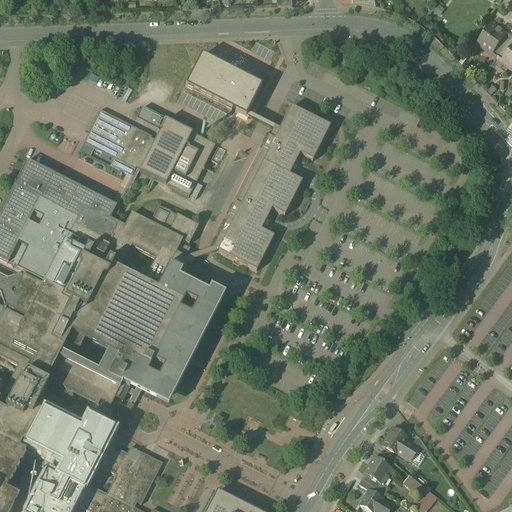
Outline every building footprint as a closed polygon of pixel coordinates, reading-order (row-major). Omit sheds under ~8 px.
[(56,12),(64,10),(61,0),(54,2),(56,12)] [(290,0),(275,0),(277,8),(292,8),(290,0)] [(373,0),(351,0),(353,6),(370,8),(375,9),(373,0)] [(506,36),(492,26),(480,43),(487,49),(486,51),(497,60),(497,59),(511,39),(511,38),(507,35),(506,36)] [(511,38),(511,39),(497,59),(508,67),(508,69),(511,71),(511,38)] [(260,86),(201,55),(184,87),(244,118),(245,116),(246,113),(260,86)] [(330,128),(291,109),(279,130),(275,128),(274,130),(250,178),(293,201),(302,184),(290,177),(294,168),(300,157),(313,163),(330,128)] [(142,112),(137,122),(142,124),(147,115),(142,112)] [(152,139),(100,113),(83,146),(114,161),(135,172),(151,141),(152,139)] [(246,113),(245,116),(274,130),(275,128),(246,113)] [(166,122),(152,114),(146,126),(160,134),(166,122)] [(166,122),(160,134),(155,143),(151,141),(135,172),(140,175),(189,199),(215,147),(201,141),(166,122)] [(135,172),(114,161),(110,168),(132,179),(135,172)] [(122,210),(140,175),(135,172),(132,179),(117,208),(122,210)] [(262,232),(267,223),(272,212),(285,218),(293,201),(250,178),(229,218),(213,251),(217,253),(256,273),(274,238),(262,232)] [(122,210),(117,208),(64,182),(52,206),(13,187),(0,213),(0,262),(24,275),(34,279),(44,284),(35,303),(27,320),(17,315),(5,309),(0,306),(0,357),(18,366),(15,372),(4,394),(13,399),(5,414),(0,411),(0,511),(13,511),(19,501),(6,494),(8,490),(11,490),(12,487),(11,484),(14,484),(16,479),(15,478),(17,477),(19,473),(18,472),(19,469),(21,468),(25,462),(24,459),(25,456),(19,453),(20,451),(22,448),(26,450),(27,452),(34,455),(36,455),(38,456),(39,458),(42,459),(44,459),(46,459),(46,461),(49,463),(51,462),(52,463),(52,464),(55,466),(58,465),(61,467),(55,479),(49,476),(38,498),(57,507),(60,501),(82,511),(153,511),(152,511),(151,511),(138,511),(134,510),(137,504),(141,506),(163,465),(141,455),(139,460),(136,459),(107,445),(114,431),(105,427),(116,405),(118,401),(122,403),(129,388),(125,386),(127,382),(165,402),(185,362),(177,358),(189,334),(197,338),(217,299),(179,280),(182,275),(183,276),(187,267),(190,262),(186,260),(185,261),(183,259),(183,258),(176,255),(183,242),(169,235),(177,218),(176,218),(158,209),(150,225),(131,215),(125,228),(115,224),(122,210)] [(196,185),(191,198),(196,200),(201,187),(196,185)] [(198,228),(176,217),(176,218),(177,218),(169,235),(183,242),(176,255),(183,258),(183,259),(185,261),(186,260),(190,251),(189,250),(190,247),(189,246),(198,228)] [(186,260),(190,262),(187,267),(191,269),(194,262),(217,254),(217,253),(213,251),(189,259),(186,260)] [(407,440),(392,431),(382,447),(396,457),(397,456),(405,443),(407,440)] [(427,452),(419,440),(413,444),(412,446),(418,450),(416,453),(421,456),(427,452)] [(405,443),(397,456),(409,464),(416,453),(418,450),(412,446),(405,443)] [(384,465),(375,459),(374,460),(365,476),(380,486),(383,488),(388,480),(385,478),(389,469),(383,465),(384,465)] [(380,486),(365,476),(361,481),(377,491),(380,486)] [(427,511),(437,501),(409,477),(403,484),(419,498),(412,506),(419,511),(427,511)] [(377,491),(361,481),(358,487),(368,493),(369,492),(376,497),(379,492),(377,491)] [(369,493),(365,500),(364,500),(359,508),(366,511),(374,511),(381,502),(382,500),(376,497),(369,492),(368,493),(369,493)] [(253,511),(245,508),(217,494),(207,511),(253,511)] [(389,511),(392,508),(381,502),(374,511),(389,511)]
